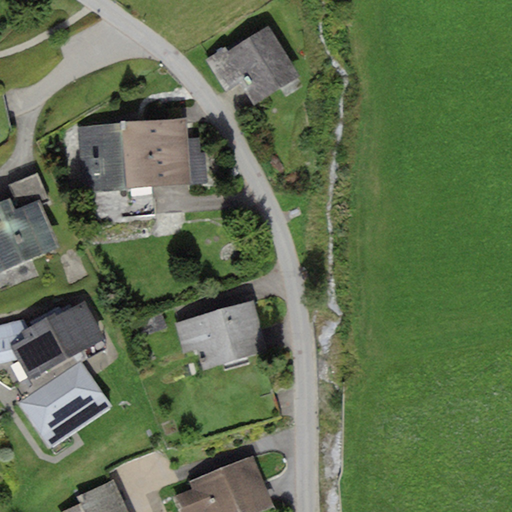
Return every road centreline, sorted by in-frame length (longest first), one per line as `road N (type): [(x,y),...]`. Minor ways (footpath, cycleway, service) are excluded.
road 1 (primary): [(0,390),(167,258),(379,118),(511,46)]
road 2 (residential): [(308,511),(301,311),(259,181),(174,58),(93,0)]
